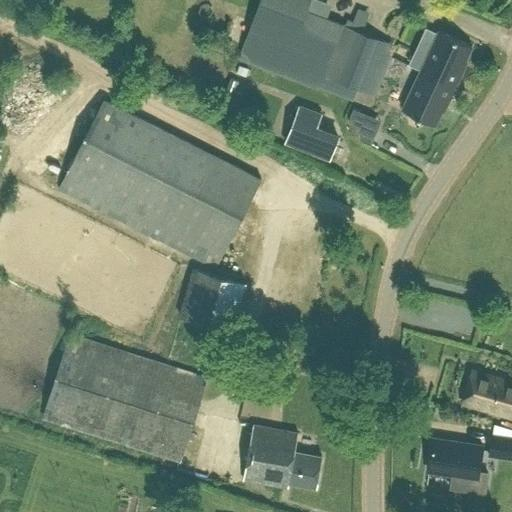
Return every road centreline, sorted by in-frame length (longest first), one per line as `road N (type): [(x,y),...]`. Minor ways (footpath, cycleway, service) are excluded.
road 1 (tertiary): [(374,511),(383,317),(396,258),(439,177),(511,72)]
road 2 (track): [(405,239),(0,22)]
